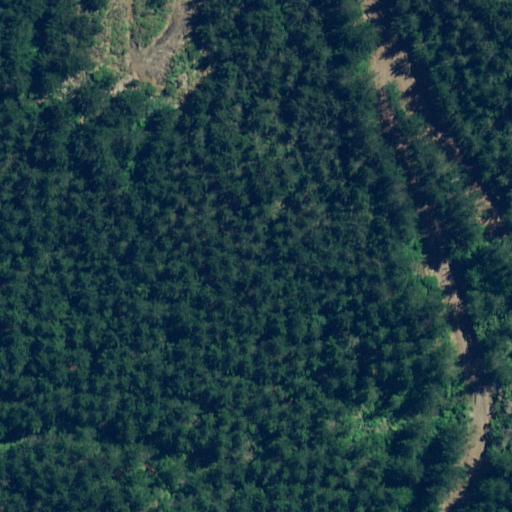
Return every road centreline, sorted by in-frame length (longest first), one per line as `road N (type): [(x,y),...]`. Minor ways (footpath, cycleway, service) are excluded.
road 1 (track): [(385,86),(376,114),(430,260),(450,374),(449,412),(423,511)]
road 2 (track): [(385,86),(405,100),(511,262)]
